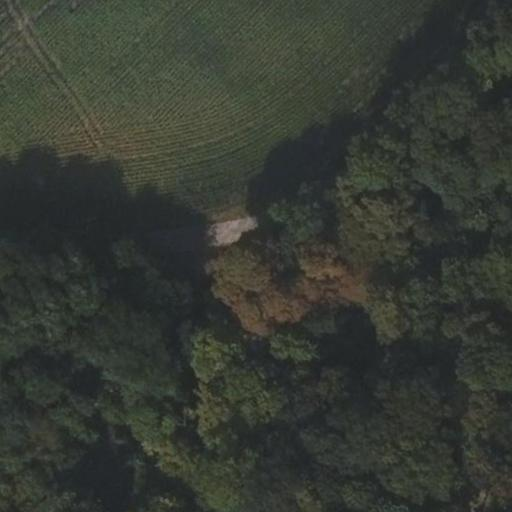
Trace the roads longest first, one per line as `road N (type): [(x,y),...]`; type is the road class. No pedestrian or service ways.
road 1 (residential): [(511,1),(340,188),(206,227),(59,246),(0,264)]
road 2 (track): [(127,511),(203,280),(206,227)]
